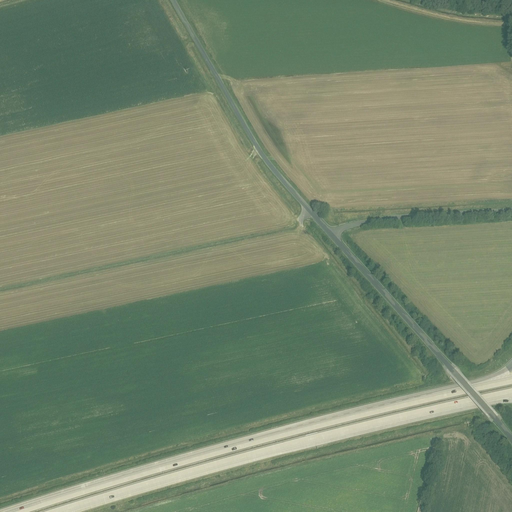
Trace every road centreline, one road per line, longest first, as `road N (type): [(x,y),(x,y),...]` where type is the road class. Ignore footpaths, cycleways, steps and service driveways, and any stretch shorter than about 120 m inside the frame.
road 1 (motorway): [(445,393),(221,448),(13,511)]
road 2 (motorway): [(62,511),(482,400)]
road 3 (unclassified): [(173,0),(263,160),(331,235)]
road 4 (unclassified): [(331,235),(511,440)]
road 5 (residential): [(331,235),(384,218),(511,209)]
